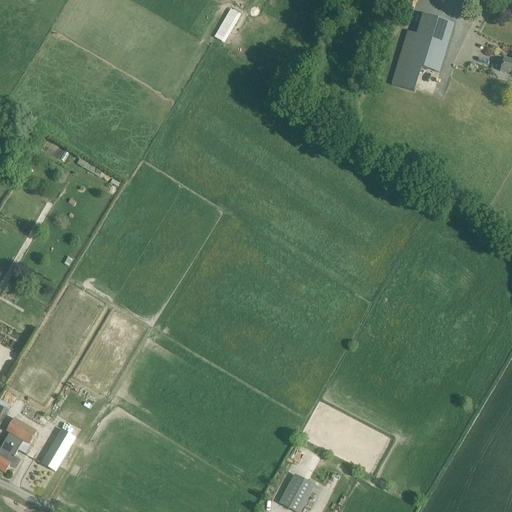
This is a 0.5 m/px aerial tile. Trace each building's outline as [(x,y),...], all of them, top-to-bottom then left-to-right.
[(240,15),(231,9),(214,37),(215,37),(223,42),(240,15)] [(454,25),(423,15),(416,40),(406,37),(392,83),(414,90),(420,68),(439,74),(454,25)] [(511,60),(504,58),(500,73),(511,75),(511,60)] [(35,177),(24,171),(18,182),(29,188),(35,177)] [(114,197),(118,190),(112,187),(109,194),(114,197)] [(65,264),(69,266),(73,260),(69,257),(65,264)] [(8,411),(0,406),(0,426),(9,411),(8,411)] [(37,432),(14,419),(7,432),(10,434),(0,451),(0,470),(6,474),(10,466),(16,469),(21,461),(14,457),(24,442),(30,445),(37,432)] [(56,472),(61,464),(76,438),(63,430),(42,464),(56,472)] [(295,476),(280,504),(295,511),(300,511),(315,486),(295,476)]
